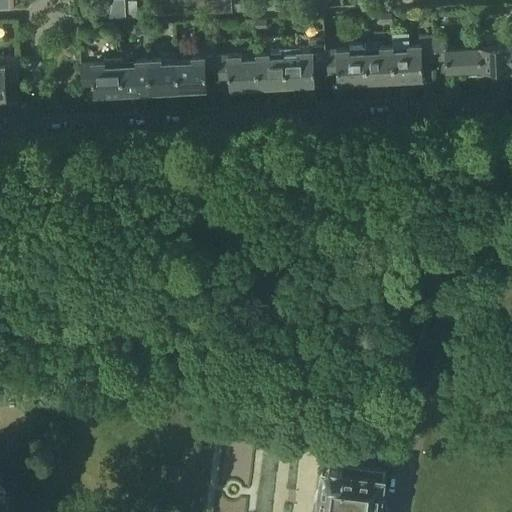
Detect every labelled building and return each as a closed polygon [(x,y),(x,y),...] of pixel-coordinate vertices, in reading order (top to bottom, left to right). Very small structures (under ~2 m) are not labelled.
[(0,0),(0,13),(10,13),(9,0),(0,0)] [(126,0),(126,13),(127,16),(138,15),(137,0),(126,0)] [(215,0),(206,0),(207,12),(216,11),(215,0)] [(275,0),(270,0),(263,0),(263,9),(276,8),(275,0)] [(249,10),(248,1),(235,2),(236,10),(249,10)] [(111,2),(102,6),(106,17),(110,17),(116,16),(111,2)] [(155,14),(163,14),(163,4),(154,4),(155,14)] [(381,11),(381,21),(393,21),(392,11),(381,11)] [(302,46),(285,47),(287,83),(316,81),(316,73),(327,73),(326,48),(324,14),(309,15),(311,44),(302,44),(302,46)] [(267,26),(266,17),(256,18),(256,27),(267,26)] [(160,23),(148,24),(148,36),(160,35),(160,23)] [(138,36),(148,36),(148,24),(137,24),(138,36)] [(410,31),(394,32),(394,41),(394,45),(396,77),(424,76),(424,60),(435,60),(434,33),(422,34),(422,43),(411,44),(411,40),(410,31)] [(447,33),(434,33),(435,60),(447,59),(447,69),(462,68),(462,74),(481,73),(480,45),(447,46),(447,33)] [(501,44),(480,45),(481,73),(501,72),(501,66),(511,65),(511,34),(500,35),(501,44)] [(382,42),(366,43),(368,79),(396,77),(394,45),(382,45),(382,42)] [(337,48),(326,48),(327,73),(338,72),(339,80),(368,79),(366,43),(350,43),(350,47),(337,48)] [(269,51),(258,52),(259,84),(287,83),(285,47),(269,47),(269,51)] [(229,53),(218,53),(219,78),(230,77),(231,85),(259,84),(258,52),(258,48),(241,49),(241,52),(229,53)] [(193,51),(177,52),(179,88),(208,87),(208,78),(219,78),(218,53),(206,54),(194,55),(193,51)] [(161,56),(150,57),(151,89),(179,88),(177,52),(161,53),(161,56)] [(138,54),(121,55),(123,91),(151,89),(150,57),(138,57),(138,54)] [(93,60),(81,60),(82,85),(94,84),(94,92),(123,91),(121,55),(105,55),(105,59),(93,60)] [(0,96),(0,97),(8,96),(7,88),(20,87),(18,62),(0,64),(0,63),(0,96)] [(379,511),(386,466),(349,461),(345,464),(344,464),(342,459),(331,457),(326,461),(326,467),(323,467),(322,473),(320,475),(319,483),(320,486),(316,511),(379,511)]
